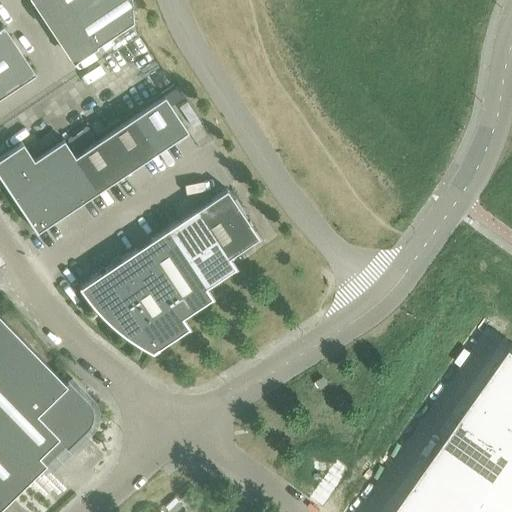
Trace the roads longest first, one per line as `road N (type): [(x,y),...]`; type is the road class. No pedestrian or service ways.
road 1 (unclassified): [(189,426),(405,277),(495,134),(511,57)]
road 2 (unclassified): [(189,426),(97,363),(24,282),(0,242)]
road 3 (unclassified): [(301,511),(189,426)]
road 4 (unclassified): [(93,511),(189,426)]
